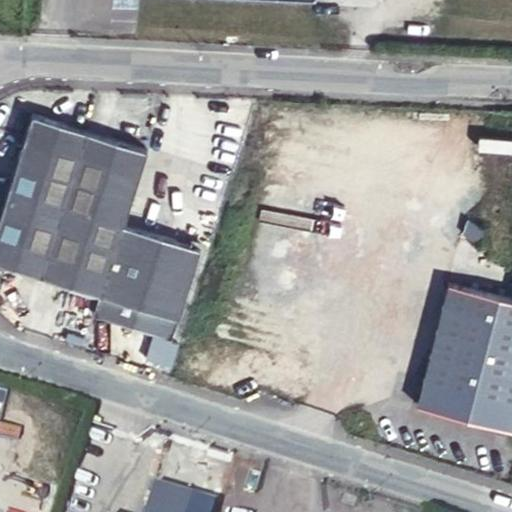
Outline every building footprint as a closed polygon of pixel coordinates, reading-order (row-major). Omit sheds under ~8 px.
[(0,183),(54,200),(78,124),(24,107),(0,182),(0,183)] [(137,143),(78,124),(54,200),(113,219),(137,143)] [(54,200),(0,183),(0,264),(30,274),(54,200)] [(113,219),(54,200),(30,274),(90,293),(113,219)] [(113,219),(90,293),(83,314),(161,339),(191,244),(113,219)] [(511,304),(447,287),(415,409),(511,434),(511,304)] [(189,511),(194,497),(156,484),(146,511),(189,511)]
